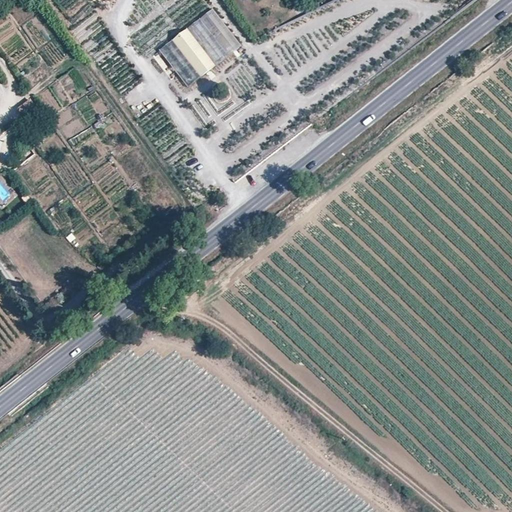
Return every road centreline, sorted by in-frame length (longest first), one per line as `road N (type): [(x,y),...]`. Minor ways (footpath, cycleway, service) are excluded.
road 1 (primary): [(511,1),(0,409)]
road 2 (track): [(445,511),(225,327),(137,299)]
